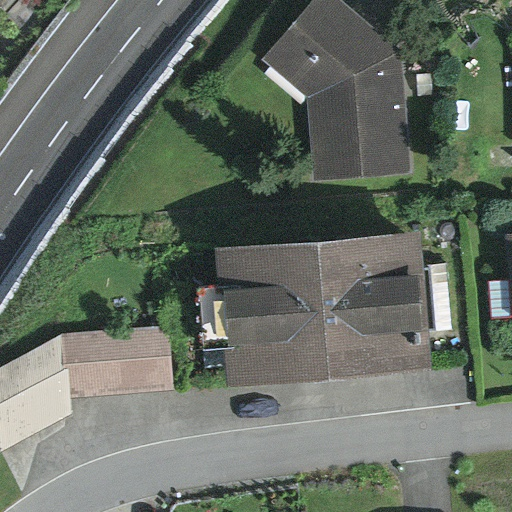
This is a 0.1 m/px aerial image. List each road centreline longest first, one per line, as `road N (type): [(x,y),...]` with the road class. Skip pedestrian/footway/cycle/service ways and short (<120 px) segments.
road 1 (residential): [(511,423),(178,461),(120,476),(43,511)]
road 2 (primary): [(139,0),(0,185)]
